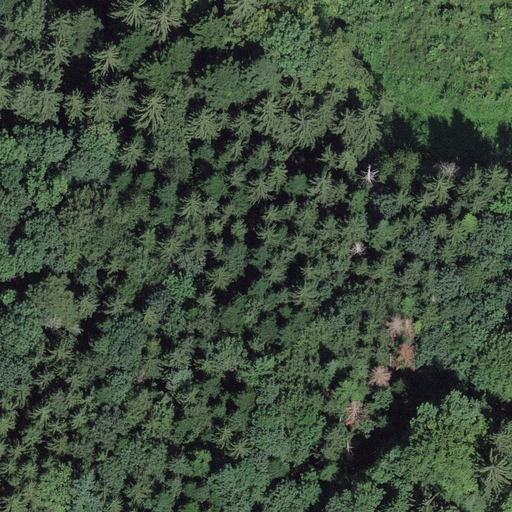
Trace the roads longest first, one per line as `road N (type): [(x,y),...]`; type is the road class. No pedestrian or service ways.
road 1 (track): [(511,175),(0,153)]
road 2 (track): [(511,351),(448,398),(341,511)]
